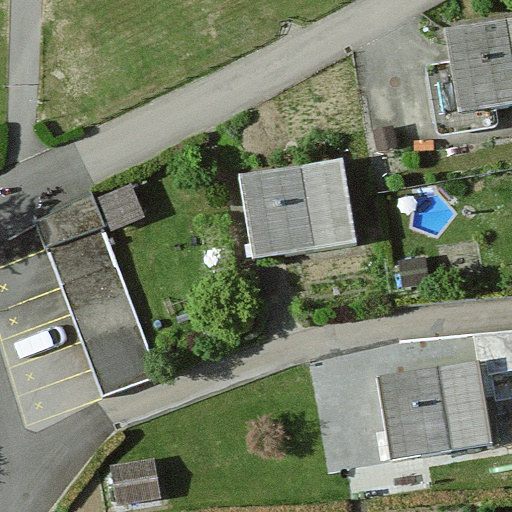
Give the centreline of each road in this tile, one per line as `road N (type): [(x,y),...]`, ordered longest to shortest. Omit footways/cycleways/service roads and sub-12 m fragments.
road 1 (residential): [(24,480),(132,406),(351,331),(511,315)]
road 2 (residential): [(375,0),(0,198)]
